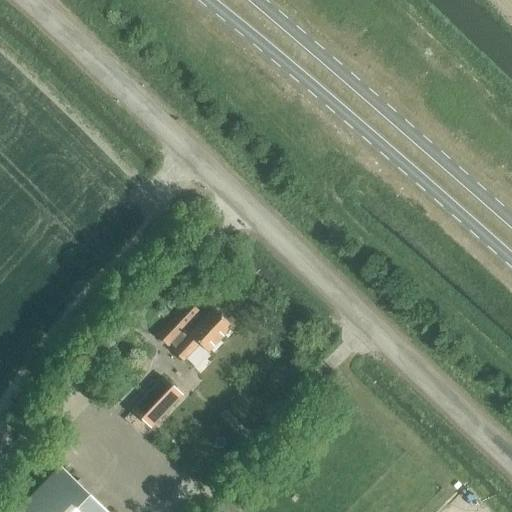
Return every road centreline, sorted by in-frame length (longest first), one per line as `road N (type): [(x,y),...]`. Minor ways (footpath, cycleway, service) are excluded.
road 1 (unclassified): [(511,462),(27,0)]
road 2 (primary): [(200,0),(511,263)]
road 3 (primary): [(511,223),(251,0)]
road 4 (track): [(234,197),(0,444)]
road 5 (track): [(314,165),(353,224),(511,371)]
